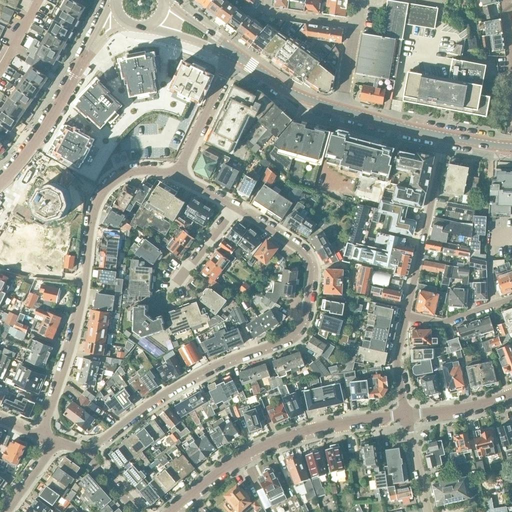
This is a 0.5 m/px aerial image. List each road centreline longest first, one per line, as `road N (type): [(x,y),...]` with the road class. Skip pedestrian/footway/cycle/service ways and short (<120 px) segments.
road 1 (residential): [(91,455),(190,378),(261,348),(303,317),(311,271),(305,248),(230,201)]
road 2 (unknown): [(167,70),(134,75),(94,154),(82,157),(73,133),(112,69),(107,36)]
road 3 (residential): [(171,511),(232,463),(277,442),(324,426),(405,416)]
road 4 (unknown): [(167,70),(133,141),(135,149),(156,151),(198,69)]
road 5 (residential): [(444,135),(406,316)]
road 6 (residential): [(179,174),(142,170),(100,197),(85,280)]
road 7 (residential): [(85,280),(45,439)]
road 8 (tertiary): [(0,184),(89,50)]
road 9 (residential): [(179,174),(238,56)]
